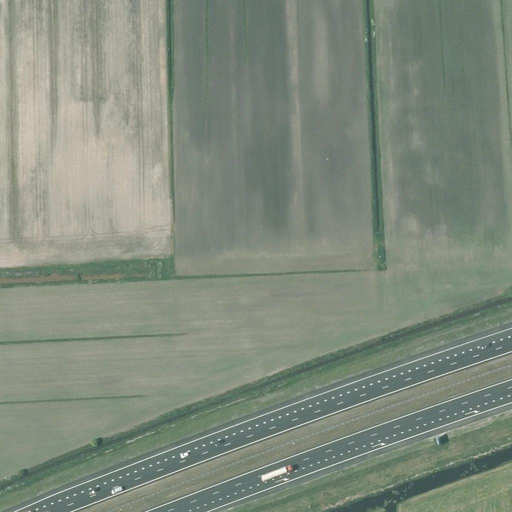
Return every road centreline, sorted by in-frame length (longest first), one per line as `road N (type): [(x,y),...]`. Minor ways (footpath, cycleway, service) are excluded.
road 1 (motorway): [(511,346),(51,511)]
road 2 (motorway): [(170,511),(511,389)]
